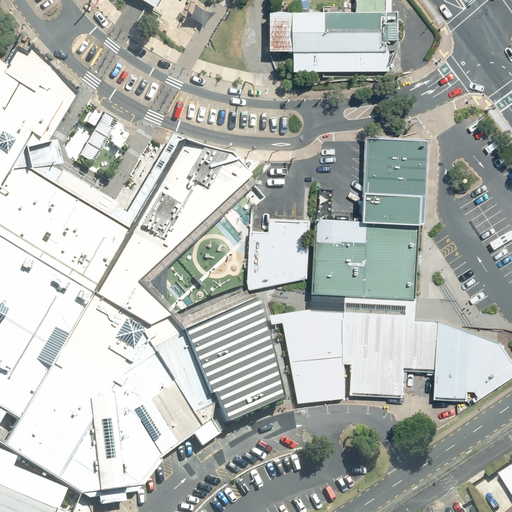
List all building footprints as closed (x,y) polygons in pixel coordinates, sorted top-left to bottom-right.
[(358,0),(359,10),(274,8),(273,47),(297,47),(296,68),(390,69),(390,48),(399,48),(399,9),(392,9),(392,0),(358,0)] [(252,206),(260,200),(226,154),(199,149),(201,145),(170,135),(123,213),(112,207),(114,203),(50,166),(57,164),(51,139),(42,141),(70,93),(65,90),(21,48),(18,54),(9,49),(0,63),(0,414),(2,412),(14,419),(0,441),(0,447),(65,485),(86,498),(96,497),(97,505),(122,502),(121,493),(135,491),(158,460),(157,459),(189,434),(198,447),(217,432),(207,419),(209,403),(206,395),(210,393),(213,399),(222,395),(219,388),(230,384),(245,419),(293,399),(273,322),(284,319),(297,389),(300,402),(344,397),(345,362),(353,362),(352,393),(404,395),(405,369),(427,370),(426,382),(437,382),(436,399),(466,400),(470,404),(511,378),(511,356),(503,342),(440,320),(417,319),(418,282),(419,270),(420,263),(420,251),(421,222),(425,222),(427,192),(428,192),(431,138),(368,136),(365,201),(362,201),(362,210),(367,211),(366,219),(318,217),(314,298),(332,299),(333,292),(347,293),(346,309),(302,308),(271,313),(267,294),(254,297),(252,287),(308,276),(311,220),(271,218),(271,231),(249,230),(252,206)] [(316,197),(316,213),(329,214),(330,198),(316,197)] [(511,466),(501,474),(511,491),(511,466)] [(49,511),(12,497),(16,487),(0,480),(0,511),(49,511)]
